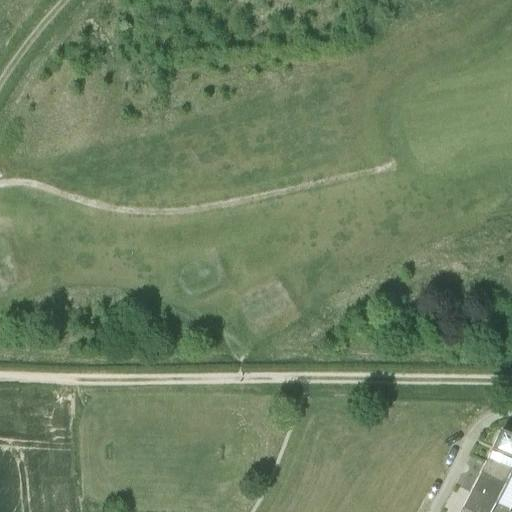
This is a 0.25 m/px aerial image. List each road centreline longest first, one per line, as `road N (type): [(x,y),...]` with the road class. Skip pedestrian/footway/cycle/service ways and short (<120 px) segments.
road 1 (track): [(303,373),(0,371)]
road 2 (track): [(511,377),(303,373)]
road 3 (residential): [(511,415),(484,423),(432,511)]
